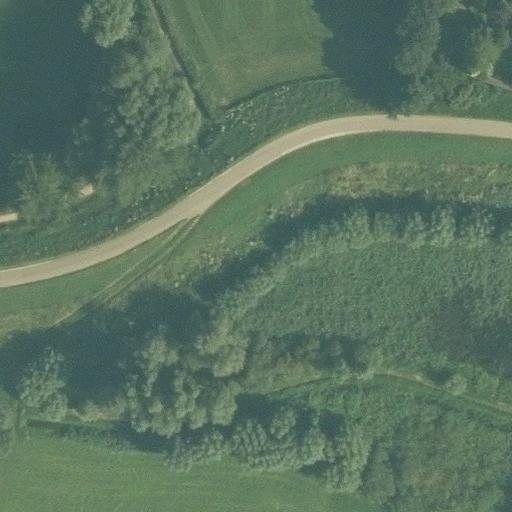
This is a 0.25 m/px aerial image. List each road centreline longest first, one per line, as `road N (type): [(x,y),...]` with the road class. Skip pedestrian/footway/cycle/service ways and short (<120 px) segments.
road 1 (unclassified): [(0,279),(134,238),(258,157),(330,127),(511,134)]
road 2 (track): [(200,200),(191,223),(140,270),(35,340),(16,364),(13,404)]
